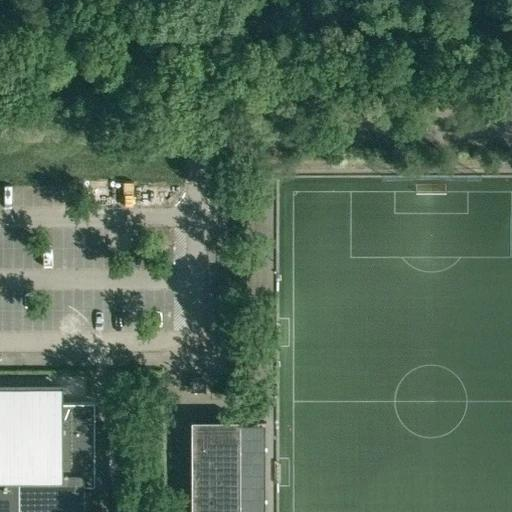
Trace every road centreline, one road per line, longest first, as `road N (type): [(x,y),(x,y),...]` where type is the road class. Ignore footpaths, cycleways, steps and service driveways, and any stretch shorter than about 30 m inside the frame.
road 1 (unclassified): [(511,126),(196,141),(196,217)]
road 2 (unclassified): [(0,217),(196,217)]
